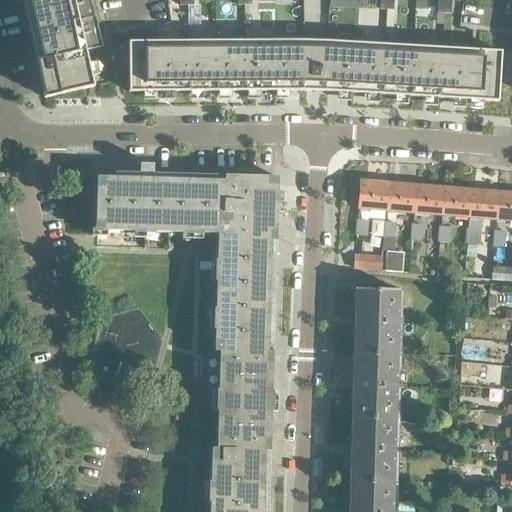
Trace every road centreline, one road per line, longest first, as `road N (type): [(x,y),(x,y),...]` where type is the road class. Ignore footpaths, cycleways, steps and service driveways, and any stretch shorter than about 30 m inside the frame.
road 1 (residential): [(305,511),(320,134)]
road 2 (residential): [(6,132),(320,134)]
road 3 (residential): [(320,134),(511,148)]
